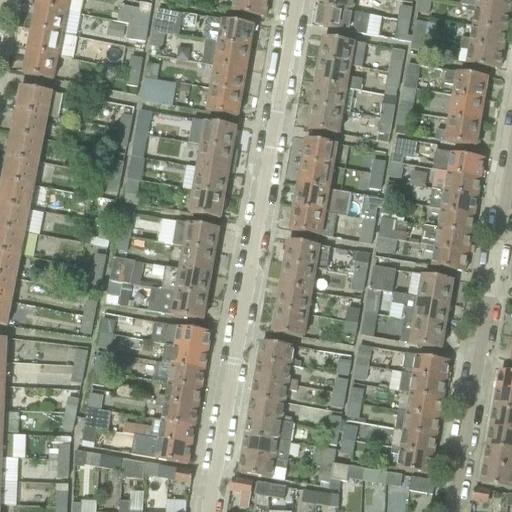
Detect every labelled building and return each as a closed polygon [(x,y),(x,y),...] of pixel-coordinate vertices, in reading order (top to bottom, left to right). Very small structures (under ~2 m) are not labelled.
[(37,0),(36,8),(66,14),(68,0),(37,0)] [(268,0),(267,0),(234,0),(232,14),(265,19),(268,0)] [(320,0),(319,8),(352,14),(354,1),(364,3),(364,0),(320,0)] [(430,1),(421,0),(417,0),(416,12),(428,14),(430,1)] [(460,0),(459,7),(467,8),(508,15),(510,0),(460,0)] [(36,8),(32,31),(61,36),(66,14),(36,8)] [(120,8),(117,23),(126,25),(145,29),(147,29),(150,14),(148,14),(146,14),(137,12),(137,11),(120,8)] [(352,14),(319,8),(316,28),(366,37),(369,17),(352,14)] [(399,8),(397,22),(408,24),(410,10),(399,8)] [(475,14),(473,28),(505,34),(508,15),(467,8),(466,13),(475,14)] [(157,10),(153,32),(166,34),(178,36),(182,14),(157,10)] [(204,43),(219,46),(249,51),(253,27),(208,20),(204,43)] [(397,22),(395,33),(406,35),(408,24),(397,22)] [(415,23),(412,37),(423,39),(426,25),(415,23)] [(126,25),(124,40),(142,43),(145,44),(147,29),(145,29),(126,25)] [(111,26),(109,38),(122,40),(124,28),(111,26)] [(462,40),(461,45),(502,52),(505,34),(473,28),(470,41),(462,40)] [(32,31),(28,53),(57,59),(71,62),(75,39),(61,36),(32,31)] [(163,49),(166,34),(153,32),(151,46),(163,49)] [(395,33),(393,42),(409,44),(410,45),(411,45),(412,39),(405,38),(405,37),(406,35),(395,33)] [(411,45),(410,51),(421,53),(423,39),(412,37),(412,39),(411,45)] [(324,40),(320,63),(350,68),(361,70),(365,47),(354,45),(344,43),(324,40)] [(204,43),(201,66),(215,68),(245,73),(249,51),(219,46),(204,43)] [(502,52),(461,45),(460,51),(469,52),(466,66),(499,72),(502,52)] [(389,61),(387,74),(399,76),(402,58),(403,53),(391,51),(390,56),(389,61)] [(57,59),(28,53),(23,77),(52,83),(57,59)] [(130,59),(128,73),(139,75),(141,61),(130,59)] [(320,63),(316,85),(352,91),(359,93),(361,80),(348,78),(350,68),(320,63)] [(147,64),(145,79),(156,81),(158,65),(147,64)] [(406,74),(403,89),(412,91),(413,91),(415,91),(419,68),(407,66),(406,74)] [(215,68),(212,91),(241,96),(245,73),(215,68)] [(128,73),(125,87),(136,89),(137,88),(139,75),(128,73)] [(455,88),(453,98),(483,103),(487,80),(445,73),(443,86),(455,88)] [(399,76),(387,74),(385,86),(397,88),(399,76)] [(76,75),(74,85),(90,88),(92,78),(76,75)] [(141,103),(141,104),(171,108),(172,98),(174,85),(156,82),(156,81),(145,79),(143,93),(141,103)] [(316,85),(312,108),(342,113),(348,114),(352,91),(316,85)] [(21,89),(16,112),(48,118),(52,95),(21,89)] [(401,102),(401,103),(411,105),(413,105),(415,91),(413,91),(412,91),(403,89),(401,102)] [(241,96),(212,91),(208,114),(237,119),(241,96)] [(453,98),(449,121),(479,126),(483,103),(453,98)] [(382,101),(379,119),(391,121),(394,103),(382,101)] [(342,113),(312,108),(308,131),(338,136),(342,113)] [(16,112),(12,135),(43,141),(48,118),(16,112)] [(397,125),(397,127),(407,128),(408,128),(409,129),(411,114),(410,114),(399,112),(397,125)] [(122,116),(119,131),(125,133),(126,133),(128,133),(129,133),(131,118),(130,118),(129,118),(128,117),(127,117),(122,116)] [(391,121),(379,119),(377,131),(389,133),(391,121)] [(137,120),(135,136),(146,138),(149,122),(137,120)] [(188,145),(202,147),(232,152),(236,129),(192,121),(188,145)] [(479,126),(449,121),(447,133),(435,131),(434,142),(475,149),(479,126)] [(119,131),(116,147),(123,149),(126,149),(129,133),(128,133),(126,133),(125,133),(119,131)] [(12,135),(7,159),(39,165),(43,141),(12,135)] [(146,138),(135,136),(132,149),(144,151),(146,138)] [(394,145),(390,164),(391,164),(401,166),(403,156),(405,142),(394,140),(394,145)] [(307,141),(303,165),(332,170),(336,146),(307,141)] [(202,147),(198,170),(228,175),(229,167),(235,168),(237,153),(232,152),(202,147)] [(436,152),(432,172),(435,172),(439,173),(480,180),(483,161),(464,157),(454,156),(451,155),(436,152)] [(7,159),(3,182),(34,188),(39,165),(7,159)] [(373,162),(371,176),(380,178),(381,178),(382,178),(385,165),(384,164),(382,164),(373,162)] [(112,163),(110,178),(117,180),(118,180),(119,180),(122,165),(121,164),(112,163)] [(390,164),(388,179),(389,179),(399,181),(399,179),(400,175),(401,166),(391,164),(390,164)] [(129,165),(127,181),(138,183),(140,183),(143,167),(141,167),(140,166),(129,165)] [(303,165),(299,187),(329,192),(332,170),(303,165)] [(198,170),(195,192),(224,197),(228,175),(198,170)] [(435,172),(432,191),(444,193),(477,198),(480,180),(439,173),(435,172)] [(425,187),(425,175),(411,174),(410,186),(425,187)] [(368,188),(368,191),(379,192),(380,193),(382,178),(381,178),(380,178),(371,176),(368,188)] [(110,178),(107,193),(117,195),(119,180),(118,180),(117,180),(110,178)] [(125,194),(123,205),(138,208),(140,198),(136,197),(136,196),(138,183),(127,181),(124,194),(125,194)] [(3,182),(0,196),(0,205),(30,211),(34,188),(3,182)] [(299,187),(295,209),(325,215),(329,192),(299,187)] [(387,188),(384,202),(395,204),(397,190),(387,188)] [(429,209),(433,210),(474,217),(477,198),(444,193),(432,191),(429,209)] [(224,197),(195,192),(191,216),(220,221),(224,197)] [(366,203),(363,221),(374,223),(376,211),(376,210),(383,211),(384,202),(378,201),(367,199),(366,203)] [(383,211),(382,216),(393,218),(395,204),(384,202),(383,211)] [(0,205),(0,229),(25,235),(30,211),(0,205)] [(325,215),(295,209),(291,233),(331,240),(335,216),(325,215)] [(104,210),(101,225),(108,226),(110,227),(111,227),(114,211),(113,211),(104,210)] [(440,217),(438,230),(470,236),(474,217),(433,210),(432,216),(440,217)] [(119,221),(117,237),(128,239),(131,223),(119,221)] [(171,244),(173,222),(160,221),(158,243),(171,244)] [(359,244),(358,245),(370,247),(370,246),(372,235),(374,223),(363,221),(359,244)] [(381,222),(378,239),(389,241),(392,242),(394,230),(395,223),(381,221),(381,222)] [(172,247),(185,249),(214,254),(218,231),(176,223),(172,247)] [(101,225),(98,241),(108,243),(111,227),(110,227),(108,226),(101,225)] [(424,228),(421,247),(427,248),(467,255),(470,236),(438,230),(424,228)] [(0,229),(0,254),(21,258),(25,235),(0,229)] [(114,251),(114,252),(126,254),(126,253),(128,239),(117,237),(114,251)] [(378,239),(376,254),(388,256),(390,256),(391,256),(393,256),(394,257),(396,242),(395,242),(392,242),(389,241),(378,239)] [(289,243),(285,266),(315,271),(326,273),(330,250),(289,243)] [(467,255),(427,248),(426,254),(434,255),(432,268),(464,274),(467,255)] [(185,249),(181,272),(210,277),(214,254),(185,249)] [(0,254),(0,278),(16,281),(21,258),(0,254)] [(355,259),(352,278),(365,280),(369,257),(368,257),(356,255),(355,259)] [(95,257),(92,272),(99,273),(101,274),(102,274),(105,259),(104,258),(95,257)] [(112,261),(108,283),(122,285),(122,284),(131,285),(135,265),(112,261)] [(285,266),(281,289),(311,294),(315,271),(285,266)] [(164,269),(160,291),(207,299),(210,277),(181,272),(164,269)] [(369,289),(369,291),(391,295),(395,272),(392,272),(373,269),(369,289)] [(92,272),(90,288),(97,289),(98,289),(99,289),(102,274),(101,274),(99,273),(92,272)] [(414,275),(410,299),(419,300),(449,305),(453,282),(433,279),(423,277),(414,275)] [(0,278),(0,302),(12,305),(16,281),(0,278)] [(350,289),(350,292),(362,294),(365,280),(352,278),(350,289)] [(122,285),(108,283),(106,297),(119,299),(122,285)] [(281,289),(277,311),(307,316),(311,294),(281,289)] [(148,304),(147,313),(173,317),(183,319),(203,323),(207,299),(177,294),(160,291),(158,305),(148,304)] [(366,296),(364,314),(376,316),(379,298),(366,296)] [(393,296),(391,306),(402,308),(403,308),(404,308),(402,320),(415,323),(417,323),(445,328),(449,305),(419,300),(410,299),(393,296)] [(12,305),(0,302),(0,327),(7,329),(12,305)] [(86,304),(84,319),(93,321),(96,305),(86,304)] [(347,309),(345,323),(356,325),(359,311),(347,309)] [(307,316),(277,311),(273,335),(303,340),(307,316)] [(376,316),(364,314),(362,326),(374,328),(376,316)] [(84,319),(81,334),(90,336),(93,321),(84,319)] [(445,328),(415,323),(402,320),(398,344),(441,351),(445,328)] [(101,321),(99,335),(112,337),(114,323),(101,321)] [(343,335),(342,337),(354,339),(354,337),(355,335),(356,325),(345,323),(343,335)] [(150,344),(166,347),(207,354),(211,334),(153,324),(150,344)] [(97,348),(96,350),(109,352),(110,350),(112,337),(99,335),(97,348)] [(262,343),(258,362),(300,370),(302,361),(292,359),(294,349),(262,343)] [(166,347),(163,365),(204,372),(207,354),(166,347)] [(357,349),(355,367),(367,369),(370,351),(357,349)] [(76,352),(73,368),(84,368),(87,354),(76,352)] [(406,370),(405,375),(445,382),(448,363),(404,355),(401,369),(406,370)] [(95,357),(92,372),(105,375),(108,360),(95,357)] [(258,362),(255,381),(297,388),(298,383),(288,381),(291,369),(300,370),(258,362)] [(336,375),(336,376),(347,377),(349,363),(348,363),(347,363),(338,362),(336,375)] [(171,372),(169,386),(201,391),(204,372),(163,365),(162,370),(171,372)] [(367,369),(355,367),(353,379),(365,381),(367,369)] [(84,368),(73,368),(71,384),(81,385),(84,368)] [(105,375),(92,372),(90,386),(103,388),(105,375)] [(511,373),(500,372),(496,391),(511,393),(511,373)] [(397,393),(410,395),(442,401),(445,382),(405,375),(400,374),(397,393)] [(255,381),(252,400),(284,405),(286,392),(296,394),(297,388),(255,381)] [(335,381),(333,394),(344,396),(347,383),(335,381)] [(157,397),(156,403),(198,410),(201,391),(169,386),(166,399),(157,397)] [(351,391),(349,404),(360,406),(363,393),(351,391)] [(511,393),(496,391),(493,410),(511,412),(511,393)] [(333,394),(330,409),(342,411),(342,408),(342,407),(344,396),(333,394)] [(89,395),(87,410),(99,412),(101,397),(89,395)] [(399,407),(398,413),(439,420),(442,401),(410,395),(407,409),(399,407)] [(67,400),(65,416),(76,416),(78,402),(67,400)] [(252,400),(249,418),(290,426),(291,420),(282,419),(284,405),(252,400)] [(164,410),(162,423),(194,429),(198,410),(156,403),(155,408),(164,410)] [(347,417),(347,418),(358,420),(358,418),(359,417),(360,406),(349,404),(347,417)] [(87,410),(83,429),(96,432),(106,433),(109,414),(99,412),(87,410)] [(511,412),(493,410),(490,428),(511,432),(511,412)] [(397,418),(395,431),(403,433),(435,438),(439,420),(398,413),(397,418)] [(76,416),(65,416),(62,432),(73,433),(76,416)] [(249,418),(245,437),(278,443),(287,444),(290,445),(293,426),(290,426),(249,418)] [(329,418),(326,432),(338,434),(340,420),(329,418)] [(144,433),(143,439),(150,440),(191,447),(194,429),(162,423),(153,421),(152,429),(146,428),(144,433)] [(345,428),(343,441),(354,443),(356,430),(345,428)] [(511,432),(490,428),(487,447),(511,451),(511,432)] [(93,445),(96,432),(83,429),(81,443),(93,445)] [(390,450),(392,450),(432,457),(435,438),(403,433),(393,431),(390,450)] [(326,432),(324,446),(335,448),(336,446),(336,443),(338,434),(326,432)] [(0,435),(0,459),(1,460),(12,460),(13,436),(2,436),(0,435)] [(245,437),(242,456),(274,461),(284,463),(287,464),(290,445),(287,444),(278,443),(245,437)] [(150,440),(149,446),(157,447),(154,461),(156,461),(168,463),(188,467),(191,447),(150,440)] [(343,441),(341,456),(352,458),(354,443),(343,441)] [(58,446),(57,462),(68,463),(69,446),(58,446)] [(511,451),(487,447),(483,466),(511,470),(511,451)] [(432,457),(392,450),(391,456),(399,457),(397,471),(429,476),(432,457)] [(315,451),(312,468),(331,471),(332,471),(333,466),(335,454),(315,451)] [(74,453),(74,465),(98,469),(100,458),(74,453)] [(242,456),(239,475),(258,479),(271,481),(273,470),(285,472),(287,464),(284,463),(274,461),(242,456)] [(100,458),(98,469),(112,471),(114,460),(100,458)] [(68,463),(57,462),(56,480),(67,480),(68,463)] [(123,462),(122,475),(143,478),(143,477),(145,465),(123,462)] [(145,465),(143,477),(157,479),(159,468),(145,465)] [(332,471),(331,480),(346,483),(348,469),(333,466),(332,471)] [(511,470),(483,466),(480,485),(500,488),(511,490),(511,470)] [(317,483),(327,485),(329,472),(319,470),(317,483)] [(348,481),(361,483),(361,482),(363,472),(350,470),(348,481)] [(175,483),(190,485),(192,473),(177,471),(175,483)] [(361,483),(385,487),(385,486),(387,476),(363,472),(361,482),(361,483)] [(385,486),(385,487),(398,490),(400,478),(387,476),(385,486)] [(408,492),(432,496),(434,483),(411,479),(408,492)] [(232,480),(230,491),(250,495),(252,484),(248,483),(232,480)] [(329,481),(328,491),(339,493),(339,482),(329,481)] [(253,495),(269,498),(270,488),(255,486),(253,495)] [(270,490),(269,498),(281,500),(284,500),(285,491),(285,490),(270,487),(270,488),(270,490)] [(474,490),(472,502),(488,504),(490,493),(474,490)] [(55,493),(55,510),(66,510),(66,494),(55,493)] [(300,503),(315,506),(317,496),(302,493),(300,503)] [(317,496),(315,506),(335,509),(338,510),(338,499),(337,499),(336,499),(317,496)] [(164,511),(185,511),(185,503),(169,502),(166,502),(165,502),(164,511)]
